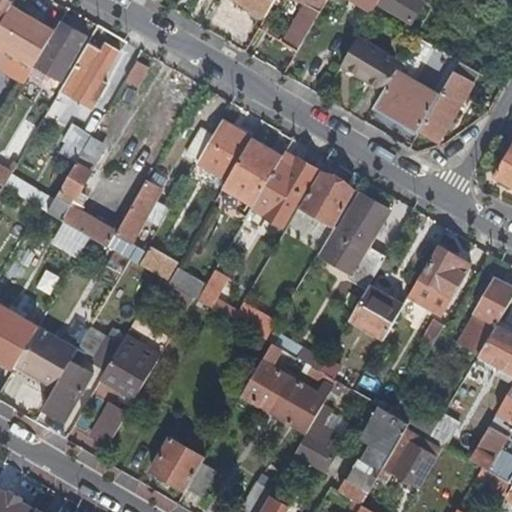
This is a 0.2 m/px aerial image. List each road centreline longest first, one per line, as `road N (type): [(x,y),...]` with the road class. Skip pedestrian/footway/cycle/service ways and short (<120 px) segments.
road 1 (residential): [(511,233),(105,0)]
road 2 (residential): [(0,434),(131,511)]
